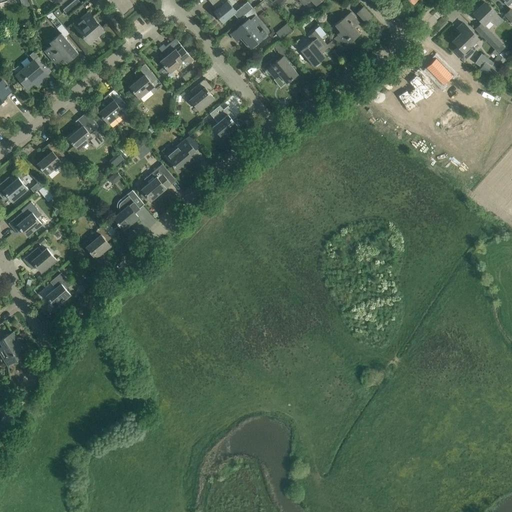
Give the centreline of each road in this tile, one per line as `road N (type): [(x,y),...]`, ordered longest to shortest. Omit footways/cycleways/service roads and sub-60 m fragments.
road 1 (residential): [(51,341),(222,165),(276,129)]
road 2 (residential): [(0,145),(132,44)]
road 3 (residential): [(276,129),(406,40)]
road 4 (residential): [(276,129),(173,12)]
